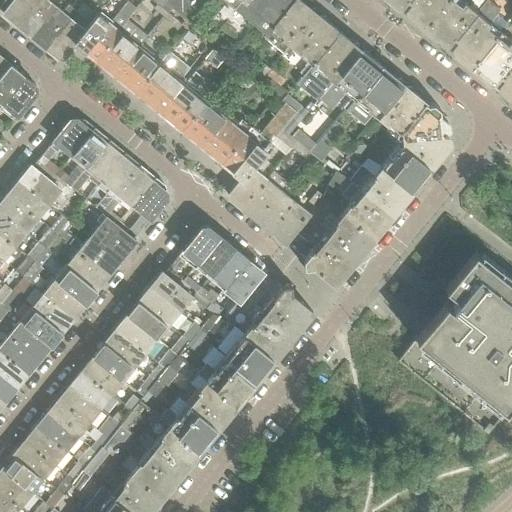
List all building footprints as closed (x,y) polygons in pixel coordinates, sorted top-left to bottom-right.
[(18,24),(37,0),(15,0),(5,13),(18,24)] [(33,36),(57,6),(51,1),(51,0),(37,0),(18,24),(33,36)] [(46,47),(83,1),(82,0),(76,0),(72,6),(69,4),(64,11),(57,6),(33,36),(46,47)] [(165,0),(152,0),(158,4),(154,8),(164,16),(171,6),(165,1),(165,0)] [(206,0),(165,0),(165,1),(171,6),(173,7),(189,21),(206,0)] [(294,0),(227,0),(213,18),(238,39),(253,21),(264,29),(270,35),(273,31),(270,29),(294,0)] [(339,30),(324,18),(301,0),(294,0),(270,29),(273,31),(310,61),(313,63),(339,30)] [(389,0),(424,28),(447,0),(389,0)] [(473,15),(483,4),(490,10),(498,0),(475,0),(477,1),(469,11),(462,5),(460,8),(449,0),(447,0),(424,28),(470,66),(494,36),(485,29),(487,26),(473,15)] [(83,1),(46,47),(59,57),(64,57),(76,43),(99,13),(83,1)] [(95,59),(120,28),(135,9),(128,3),(120,12),(119,11),(110,23),(99,13),(76,43),(95,59)] [(177,19),(169,13),(173,7),(171,6),(164,16),(173,23),(177,19)] [(115,75),(141,44),(120,28),(95,59),(115,75)] [(381,65),(367,53),(339,30),(313,63),(310,61),(301,72),(304,75),(306,73),(326,91),(334,80),(355,97),(381,65)] [(188,31),(183,38),(190,44),(195,36),(188,31)] [(511,46),(508,44),(506,47),(494,36),(470,66),(511,100),(511,46)] [(136,92),(161,61),(141,44),(115,75),(136,92)] [(218,67),(225,58),(216,51),(211,51),(205,58),(210,62),(211,61),(218,67)] [(0,75),(9,64),(0,55),(0,75)] [(159,111),(184,80),(161,61),(136,92),(159,111)] [(263,79),(271,69),(261,61),(253,72),(263,79)] [(0,105),(25,76),(9,64),(0,75),(0,105)] [(234,65),(229,71),(239,80),(244,73),(234,65)] [(425,101),(406,86),(381,65),(355,97),(387,124),(389,121),(400,130),(425,101)] [(289,92),(267,74),(262,81),(284,98),(289,92)] [(0,106),(15,117),(36,91),(36,85),(25,76),(0,105),(0,106)] [(181,129),(207,98),(212,92),(192,76),(187,82),(184,80),(159,111),(181,129)] [(243,95),(254,82),(247,76),(237,89),(243,95)] [(252,103),(263,90),(254,82),(243,95),(243,96),(252,103)] [(201,146),(227,114),(207,98),(181,129),(201,146)] [(349,112),(354,106),(348,100),(343,106),(347,110),(349,112)] [(448,122),(438,114),(440,112),(440,108),(434,103),(430,103),(429,104),(425,101),(400,130),(400,137),(448,133),(446,131),(449,128),(448,122)] [(222,163),(252,126),(242,118),(237,123),(227,114),(201,146),(222,163)] [(0,135),(9,125),(0,117),(0,135)] [(73,154),(94,128),(85,120),(80,120),(79,121),(77,120),(71,120),(55,140),(73,154)] [(368,140),(376,131),(369,125),(361,135),(368,140)] [(260,159),(268,148),(272,143),(252,126),(222,163),(242,179),(259,158),(260,159)] [(71,186),(109,139),(94,128),(73,154),(81,160),(69,175),(64,180),(67,183),(67,182),(71,186)] [(297,140),(289,133),(289,134),(284,129),(283,130),(277,137),(291,148),(292,147),(297,140)] [(424,173),(436,159),(437,160),(450,144),(450,138),(446,135),(448,133),(400,137),(401,144),(391,156),(390,155),(381,165),(412,191),(425,174),(424,173)] [(102,178),(123,151),(109,139),(71,186),(78,191),(94,171),(102,178)] [(311,151),(311,152),(312,152),(322,161),(332,148),(321,139),(311,151)] [(311,151),(297,140),(292,147),(306,159),(312,152),(311,152),(311,151)] [(361,153),(369,144),(354,146),(353,151),(361,153)] [(48,159),(56,149),(51,145),(39,160),(56,174),(60,169),(48,159)] [(101,211),(139,164),(123,151),(102,178),(112,186),(107,192),(108,192),(96,207),(101,211)] [(243,208),(268,176),(260,170),(265,164),(260,159),(259,158),(242,179),(230,193),(231,198),(243,208)] [(56,174),(39,160),(38,159),(33,165),(32,164),(27,171),(24,170),(18,178),(50,204),(67,183),(64,180),(56,174)] [(133,204),(155,177),(139,164),(101,211),(117,223),(119,220),(121,218),(112,211),(125,196),(133,204)] [(386,220),(398,205),(399,206),(412,191),(381,165),(343,211),(374,236),(387,221),(386,220)] [(60,169),(56,174),(64,180),(69,175),(61,168),(60,169)] [(335,188),(344,176),(336,171),(328,184),(335,188)] [(257,219),(282,188),(268,176),(243,208),(257,219)] [(153,215),(167,198),(167,193),(165,191),(165,190),(165,185),(155,177),(133,204),(144,212),(129,229),(137,235),(151,218),(153,215)] [(50,204),(18,178),(11,186),(12,189),(9,193),(38,218),(50,204)] [(270,231),(296,200),(282,188),(257,219),(270,231)] [(315,206),(324,195),(318,191),(310,202),(315,206)] [(38,218),(9,193),(4,199),(1,198),(0,199),(0,208),(27,231),(38,218)] [(134,238),(117,223),(101,211),(96,207),(87,199),(81,205),(96,217),(95,218),(101,223),(89,237),(121,262),(127,255),(126,252),(136,240),(134,238)] [(316,224),(309,217),(312,213),(296,200),(270,231),(287,244),(303,225),(310,231),(316,224)] [(73,214),(71,213),(73,211),(70,208),(68,210),(64,206),(59,212),(62,214),(69,220),(73,214)] [(27,231),(0,208),(0,232),(16,246),(27,231)] [(348,267),(359,252),(361,253),(374,236),(343,211),(338,217),(333,212),(324,222),(330,227),(324,234),(316,227),(306,238),(315,245),(304,260),(305,267),(304,268),(305,270),(306,268),(313,268),(314,267),(336,284),(349,267),(348,267)] [(57,234),(63,228),(69,220),(62,214),(51,228),(57,234)] [(196,265),(220,236),(208,226),(203,227),(181,253),(196,265)] [(46,248),(55,237),(57,234),(51,228),(49,227),(38,241),(46,248)] [(121,262),(89,237),(84,243),(75,237),(63,228),(57,234),(62,238),(74,247),(78,251),(107,275),(111,270),(114,270),(121,262)] [(16,246),(0,232),(0,256),(4,260),(10,253),(16,258),(22,250),(16,246)] [(51,251),(62,238),(57,234),(55,237),(46,248),(51,251)] [(210,276),(234,247),(220,236),(196,265),(210,276)] [(35,261),(46,248),(38,241),(27,255),(28,255),(35,261)] [(107,275),(78,251),(74,247),(67,255),(72,258),(67,264),(98,290),(104,283),(104,280),(107,275)] [(224,288),(248,259),(234,247),(210,276),(224,288)] [(55,254),(51,251),(46,248),(35,261),(43,268),(55,254)] [(511,281),(476,252),(446,287),(443,285),(423,309),(433,318),(416,339),(506,412),(511,405),(511,281)] [(23,276),(35,261),(28,255),(16,270),(23,276)] [(246,295),(253,285),(264,272),(248,259),(224,288),(232,294),(215,314),(225,317),(235,303),(237,305),(246,295)] [(32,282),(43,268),(35,261),(23,276),(32,282)] [(98,290),(67,264),(55,279),(85,303),(89,298),(91,298),(98,290)] [(188,285),(196,275),(191,271),(183,281),(188,285)] [(193,297),(162,272),(158,278),(155,278),(149,284),(182,310),(193,297)] [(20,297),(32,282),(23,276),(12,290),(20,297)] [(85,303),(55,279),(44,292),(74,316),(85,303)] [(0,303),(1,304),(12,290),(5,283),(0,289),(0,303)] [(182,310),(149,284),(142,293),(143,296),(139,300),(170,325),(182,310)] [(287,341),(293,333),(298,327),(300,328),(313,312),(292,294),(293,293),(292,286),(293,285),(291,284),(291,285),(283,285),(263,309),(244,332),(275,358),(288,342),(287,341)] [(254,296),(259,289),(253,285),(246,295),(251,299),(254,296)] [(202,287),(197,292),(211,304),(212,304),(216,298),(208,292),(202,287)] [(10,311),(21,297),(20,297),(12,290),(1,304),(8,310),(10,311)] [(74,316),(44,292),(32,307),(61,331),(74,316)] [(255,302),(251,299),(246,295),(237,305),(247,313),(255,302)] [(170,325),(139,300),(135,306),(132,305),(126,312),(159,339),(170,325)] [(0,320),(8,310),(1,304),(0,305),(0,320)] [(61,331),(32,307),(21,321),(50,345),(61,331)] [(209,317),(213,312),(205,307),(194,320),(201,326),(209,317)] [(159,339),(126,312),(119,321),(120,324),(117,328),(148,353),(159,339)] [(203,337),(215,322),(209,317),(201,326),(196,332),(203,337)] [(50,345),(21,321),(9,334),(39,359),(50,345)] [(148,353),(117,328),(105,343),(118,353),(136,367),(148,353)] [(189,341),(193,335),(187,331),(184,335),(182,334),(182,335),(189,341)] [(249,387),(255,380),(261,373),(262,374),(275,358),(244,332),(227,353),(214,368),(207,362),(198,373),(206,379),(237,404),(250,388),(249,387)] [(39,359),(9,334),(0,345),(0,349),(30,373),(36,366),(35,364),(39,359)] [(179,355),(189,341),(182,335),(171,349),(179,355)] [(136,367),(118,353),(105,343),(94,356),(125,381),(136,367)] [(30,373),(0,349),(0,373),(16,387),(20,381),(23,382),(30,373)] [(169,366),(178,355),(179,355),(171,349),(159,363),(166,369),(169,366)] [(125,381),(94,356),(82,370),(113,395),(125,381)] [(155,383),(159,378),(166,369),(159,363),(148,377),(155,383)] [(166,384),(176,371),(169,366),(166,369),(159,378),(166,384)] [(113,395),(82,370),(71,385),(102,409),(113,395)] [(16,387),(0,373),(0,396),(5,401),(16,387)] [(148,391),(155,383),(148,377),(137,391),(143,396),(148,391)] [(211,434),(223,419),(224,420),(237,404),(206,379),(203,382),(197,377),(189,387),(195,392),(177,415),(169,408),(160,418),(169,425),(200,450),(212,435),(211,434)] [(155,397),(166,384),(159,378),(155,383),(148,391),(155,397)] [(102,409),(71,385),(67,389),(64,389),(58,396),(91,423),(102,409)] [(133,410),(140,400),(133,395),(126,405),(133,410)] [(91,423),(58,396),(51,405),(52,407),(48,412),(79,437),(83,441),(90,432),(86,429),(91,423)] [(127,429),(138,415),(132,411),(127,419),(121,425),(127,429)] [(79,437),(48,412),(37,425),(68,451),(79,437)] [(127,419),(118,412),(113,418),(121,425),(127,419)] [(110,439),(121,425),(113,418),(112,417),(100,431),(110,439)] [(488,434),(494,427),(489,423),(484,430),(488,434)] [(68,451),(37,425),(25,440),(56,465),(68,451)] [(124,441),(130,433),(127,429),(121,425),(110,439),(106,444),(103,448),(109,452),(117,442),(124,441)] [(173,480),(181,470),(185,465),(186,466),(200,450),(169,425),(156,441),(146,433),(140,440),(149,448),(139,461),(131,454),(123,464),(131,471),(162,496),(175,481),(173,480)] [(98,453),(103,448),(106,444),(100,439),(93,448),(98,453)] [(56,465),(25,440),(14,454),(44,479),(56,465)] [(87,466),(98,453),(93,448),(91,447),(79,460),(87,466)] [(98,466),(109,452),(103,448),(98,453),(87,466),(84,470),(90,475),(92,473),(91,472),(97,465),(98,466)] [(44,479),(14,454),(10,459),(7,459),(1,466),(33,493),(44,479)] [(84,470),(87,466),(79,460),(68,475),(75,481),(84,470)] [(33,493),(1,466),(0,467),(0,489),(22,507),(33,493)] [(79,490),(90,476),(90,475),(84,470),(75,481),(72,484),(79,490)] [(147,511),(148,511),(147,511),(149,511),(162,496),(131,471),(101,507),(91,499),(83,509),(86,511),(147,511)] [(64,494),(72,484),(75,481),(68,475),(57,488),(58,489),(64,494)] [(17,511),(22,507),(0,489),(0,511),(17,511)] [(52,509),(64,494),(58,489),(46,504),(52,509)] [(49,511),(51,510),(52,509),(46,504),(42,501),(33,511),(49,511)]
